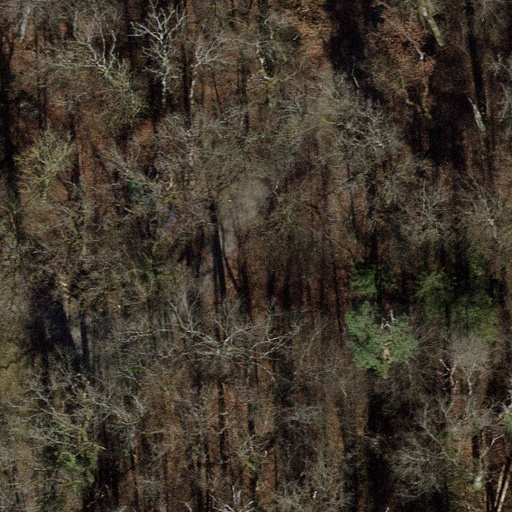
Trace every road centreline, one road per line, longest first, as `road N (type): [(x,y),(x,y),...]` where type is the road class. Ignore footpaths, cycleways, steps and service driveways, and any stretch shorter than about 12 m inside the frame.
road 1 (track): [(409,0),(40,511)]
road 2 (track): [(137,375),(0,308)]
